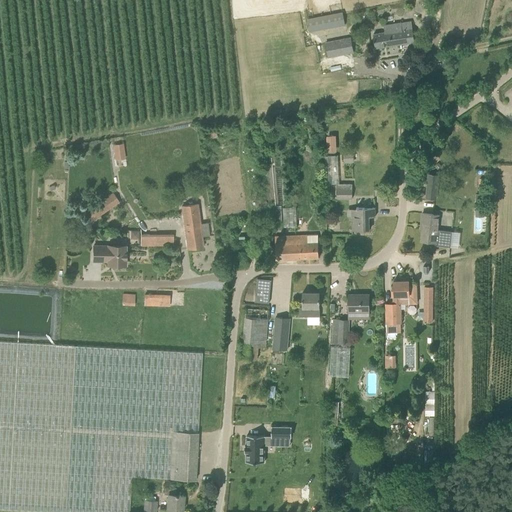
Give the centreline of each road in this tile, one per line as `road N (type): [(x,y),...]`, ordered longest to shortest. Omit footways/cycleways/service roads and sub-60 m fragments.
road 1 (unclassified): [(216,511),(235,300),(244,276),(263,268),(353,268),(382,257),(402,220),(409,164),(431,132),(511,71)]
road 2 (track): [(244,276),(168,285),(0,280)]
road 3 (unknown): [(511,40),(438,51),(411,64),(401,142),(409,164)]
